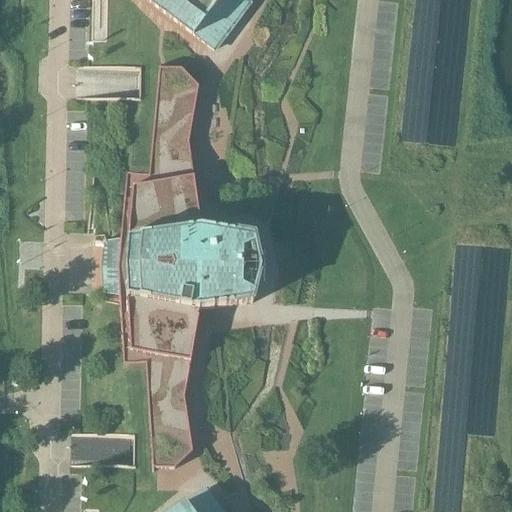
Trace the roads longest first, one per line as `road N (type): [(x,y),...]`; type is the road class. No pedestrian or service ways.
road 1 (unknown): [(61,89),(194,87),(230,63),(268,0)]
road 2 (unknown): [(51,449),(225,460),(256,473),(272,511)]
road 3 (unknown): [(279,303),(374,305),(406,297)]
